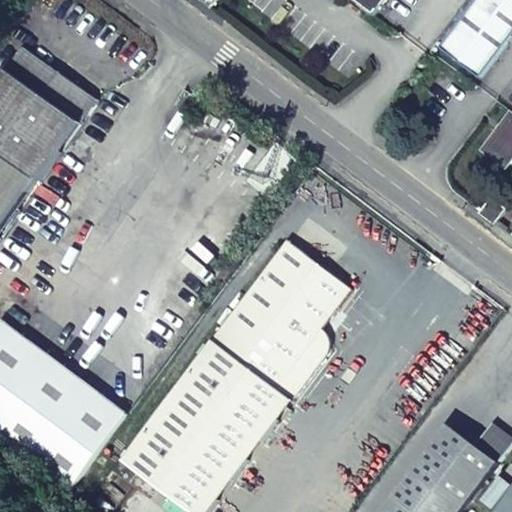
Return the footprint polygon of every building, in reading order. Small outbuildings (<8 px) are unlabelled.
[(219,0),(203,0),(214,8),(219,0)] [(386,0),(355,0),(376,15),(386,0)] [(511,0),(478,0),(443,48),(483,78),(511,39),(511,0)] [(99,100),(24,46),(0,80),(0,241),(41,182),(99,100)] [(511,162),(511,125),(506,121),(483,151),(508,169),(511,162)] [(497,224),(508,209),(493,197),(481,213),(497,224)] [(125,463),(190,511),(212,511),(330,361),(332,355),(334,350),(334,343),(333,339),(331,335),(328,331),(357,292),(294,244),(125,463)] [(384,511),(465,511),(511,452),(511,438),(496,426),(478,448),(451,427),(384,511)] [(511,511),(511,493),(497,511),(511,511)]
